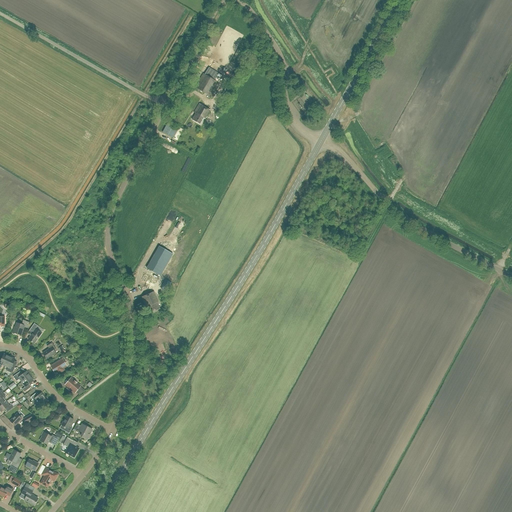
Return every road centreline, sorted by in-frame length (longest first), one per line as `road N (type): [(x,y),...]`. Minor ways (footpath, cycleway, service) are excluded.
road 1 (tertiary): [(100,511),(320,142)]
road 2 (unclassified): [(112,429),(131,379),(135,338),(107,223),(163,106)]
road 3 (unclassified): [(511,277),(411,222),(320,142)]
road 4 (track): [(333,118),(347,119),(395,191),(505,257)]
road 5 (unclassified): [(163,106),(0,13)]
road 6 (unclassified): [(320,142),(289,114),(277,50),(238,0)]
road 7 (tertiary): [(320,142),(397,0)]
road 8 (residential): [(0,345),(24,354),(68,407),(112,429)]
road 9 (unclassified): [(163,106),(221,0)]
